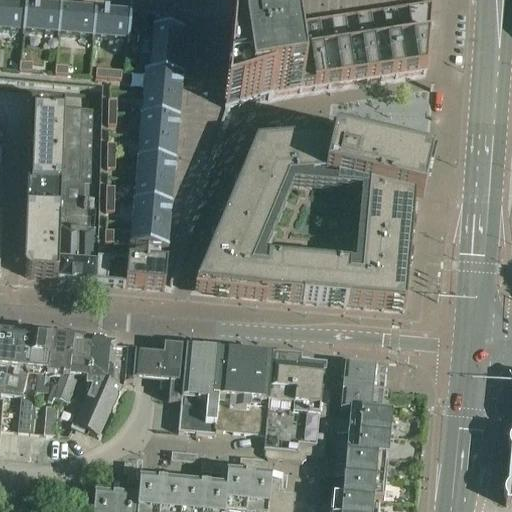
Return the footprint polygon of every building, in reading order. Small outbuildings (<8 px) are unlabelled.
[(0,0),(0,85),(100,95),(96,265),(94,290),(124,292),(124,291),(163,295),(166,271),(169,272),(176,272),(226,116),(238,113),(249,109),(271,103),(270,101),(285,98),(425,77),(429,35),(432,0),(0,0)] [(63,113),(64,111),(36,110),(34,111),(33,111),(31,113),(29,115),(29,117),(29,118),(25,193),(22,274),(22,276),(23,277),(23,279),(24,280),(25,281),(27,282),(28,282),(30,283),(46,284),(56,285),(58,233),(63,122),(63,113)] [(61,193),(59,223),(59,233),(58,233),(56,285),(93,288),(94,246),(95,190),(96,190),(97,116),(63,113),(63,122),(64,122),(61,193)] [(331,147),(254,152),(196,291),(196,292),(193,298),(217,300),(404,317),(413,208),(421,210),(430,170),(417,167),(417,166),(376,157),(359,153),(332,147),(331,147)] [(0,397),(8,374),(7,374),(14,337),(0,335),(0,397)] [(8,374),(0,397),(0,399),(21,402),(28,375),(29,374),(22,374),(27,338),(14,337),(7,374),(8,374)] [(50,340),(27,338),(22,374),(29,374),(28,375),(37,376),(44,377),(45,377),(50,340)] [(52,404),(58,406),(58,405),(69,380),(71,342),(51,340),(47,378),(60,380),(56,391),(53,390),(47,405),(51,407),(52,404)] [(77,381),(86,382),(89,382),(92,344),(71,342),(69,380),(58,405),(58,406),(66,409),(77,381)] [(132,385),(135,359),(135,356),(126,355),(125,361),(114,360),(115,346),(92,344),(89,382),(86,382),(85,390),(92,391),(74,432),(97,443),(110,415),(112,416),(122,393),(123,391),(123,388),(132,389),(132,385)] [(167,407),(179,408),(185,353),(162,351),(161,362),(148,361),(135,359),(132,385),(146,386),(169,389),(167,407)] [(214,442),(215,437),(221,357),(185,353),(179,408),(176,438),(214,442)] [(215,437),(264,441),(271,361),(221,357),(215,437)] [(264,455),(264,460),(266,464),(302,467),(305,464),(305,459),(319,461),(323,458),(325,442),(321,439),(316,438),(318,422),(323,422),(327,419),(329,398),(326,395),(324,395),(326,375),(322,373),(322,372),(307,370),(308,365),(271,361),(264,441),(263,455),(264,455)] [(381,419),(382,401),(386,401),(386,395),(383,395),(385,376),(343,372),(339,416),(349,417),(349,416),(381,419)] [(44,377),(37,376),(35,397),(47,398),(47,392),(43,391),(44,377)] [(18,437),(32,439),(34,407),(21,406),(18,437)] [(42,440),(54,442),(57,413),(45,412),(42,440)] [(345,460),(387,463),(388,445),(392,445),(393,440),(389,439),(391,420),(381,419),(349,416),(349,417),(348,426),(337,425),(336,433),(347,434),(345,460)] [(170,466),(182,467),(183,458),(171,457),(170,466)] [(183,458),(182,467),(195,468),(196,459),(183,458)] [(343,477),(341,502),(378,506),(378,507),(382,507),(384,488),(388,488),(389,483),(385,482),(387,463),(345,460),(344,467),(337,466),(333,469),(332,476),(343,477)] [(239,472),(251,473),(252,464),(240,463),(239,472)] [(252,464),(251,473),(265,474),(265,469),(262,465),(252,464)] [(199,477),(212,478),(213,469),(200,468),(199,477)] [(122,480),(127,480),(135,481),(135,480),(136,470),(124,469),(122,480)] [(213,469),(212,478),(225,479),(226,471),(213,469)] [(251,473),(250,482),(264,483),(265,474),(251,473)] [(93,511),(275,511),(278,491),(280,491),(281,484),(264,483),(250,482),(226,480),(225,494),(148,487),(139,486),(138,490),(137,502),(112,500),(101,499),(94,498),(93,511)] [(126,488),(138,490),(139,486),(139,481),(135,480),(135,481),(127,480),(126,488)] [(103,488),(101,499),(112,500),(113,489),(103,488)] [(281,497),(280,509),(292,510),(293,499),(284,498),(281,497)] [(318,511),(377,511),(378,507),(378,506),(341,502),(330,501),(330,509),(322,508),(318,511)]
